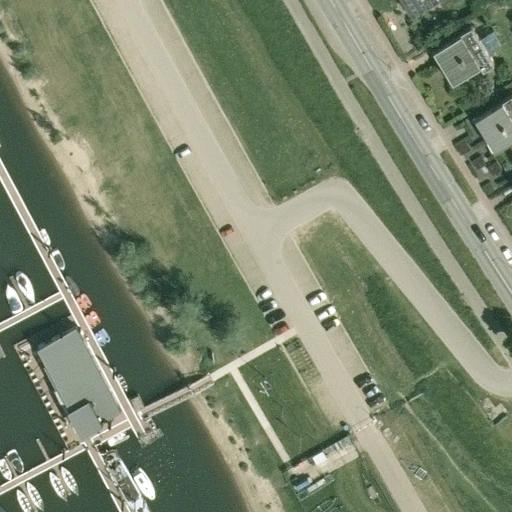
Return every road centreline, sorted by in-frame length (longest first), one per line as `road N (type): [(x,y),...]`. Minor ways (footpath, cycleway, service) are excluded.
road 1 (unclassified): [(511,382),(484,372),(345,197),(328,194),(255,235)]
road 2 (tertiary): [(511,293),(330,0)]
road 3 (unclassified): [(255,235),(416,511)]
road 4 (unclassified): [(255,235),(126,0)]
